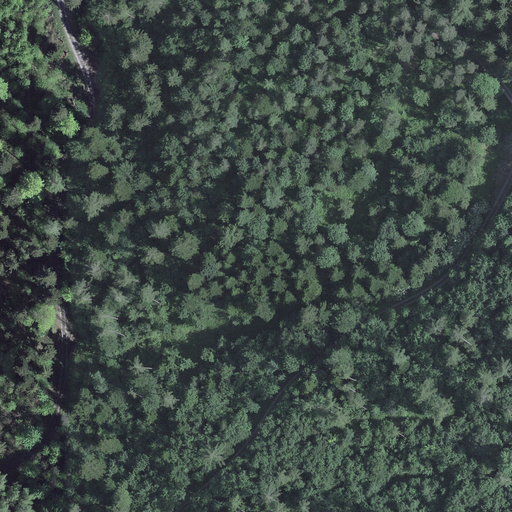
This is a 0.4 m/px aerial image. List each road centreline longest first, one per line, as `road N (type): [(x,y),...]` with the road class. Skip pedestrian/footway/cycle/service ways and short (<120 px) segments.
road 1 (track): [(60,0),(93,96),(81,157),(59,209),(63,394),(33,452),(0,465)]
road 2 (track): [(511,178),(448,279),(339,343),(286,387),(251,440),(178,511)]
